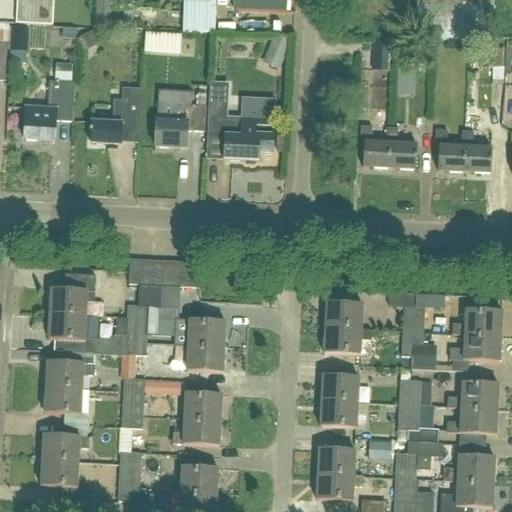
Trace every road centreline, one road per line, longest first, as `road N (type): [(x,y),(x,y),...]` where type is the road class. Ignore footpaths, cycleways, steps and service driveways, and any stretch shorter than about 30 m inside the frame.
road 1 (residential): [(299,226),(0,212)]
road 2 (residential): [(277,511),(299,226)]
road 3 (residential): [(299,226),(311,0)]
road 4 (residential): [(511,233),(299,226)]
